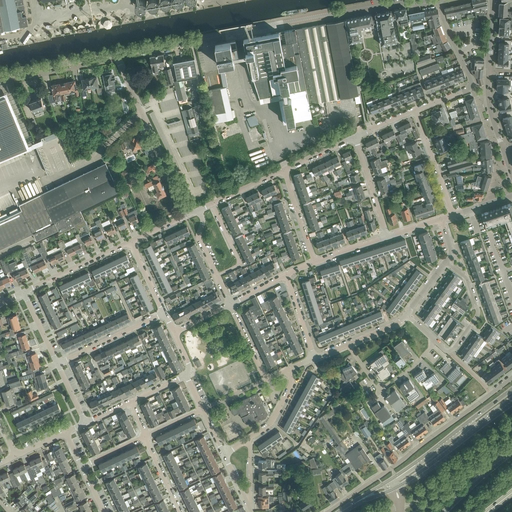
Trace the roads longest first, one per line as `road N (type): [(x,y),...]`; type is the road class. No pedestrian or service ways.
road 1 (unclassified): [(115,54),(432,0)]
road 2 (residential): [(511,378),(327,511)]
road 3 (unclassified): [(184,216),(115,54)]
road 4 (secondary): [(511,390),(389,482)]
road 5 (secondary): [(393,489),(511,401)]
road 6 (residential): [(446,264),(466,277),(478,314),(451,353),(436,340)]
road 7 (residential): [(348,344),(380,389),(436,340)]
